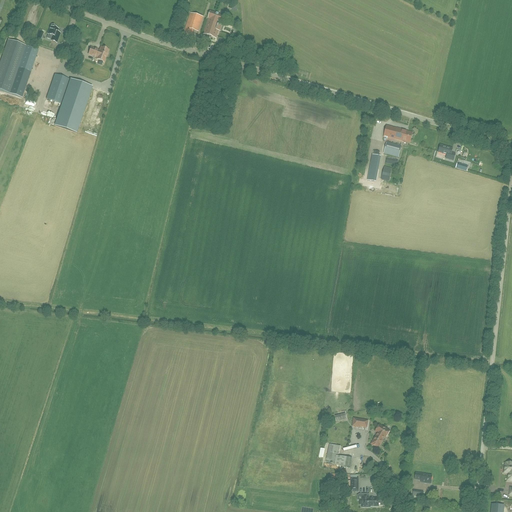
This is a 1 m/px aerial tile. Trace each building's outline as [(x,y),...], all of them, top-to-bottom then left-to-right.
[(209,21),(208,20),(203,34),(216,38),(219,31),(217,30),(219,23),(221,23),(224,16),(211,12),(208,19),(209,19),(209,21)] [(57,33),(58,30),(56,29),(56,28),(51,26),(48,35),(53,37),(51,41),(51,42),(57,44),(60,34),(57,33)] [(192,37),(194,31),(185,28),(183,34),(192,37)] [(30,72),(28,71),(35,50),(27,47),(19,68),(26,46),(8,40),(0,62),(0,90),(22,98),(30,72)] [(107,53),(108,50),(101,47),(99,52),(97,51),(98,50),(91,48),(88,54),(97,58),(96,59),(104,62),(106,57),(108,53),(107,53)] [(215,82),(217,74),(206,70),(203,77),(215,82)] [(69,80),(54,75),(46,99),(61,104),(69,80)] [(70,80),(54,126),(76,134),(92,88),(70,80)] [(402,141),(409,143),(412,133),(401,130),(401,129),(397,128),(397,129),(386,126),(383,137),(402,142),(402,141)] [(398,158),(401,146),(387,143),(384,154),(398,158)] [(453,161),(455,154),(451,153),(452,149),(440,146),(438,153),(447,155),(446,159),(453,161)] [(377,156),(372,155),(371,164),(377,165),(379,156),(377,156)] [(385,167),(382,179),(390,181),(393,169),(385,167)] [(346,419),(345,414),(335,416),(336,422),(346,419)] [(354,419),(352,427),(359,428),(359,427),(366,428),(368,421),(354,419)] [(385,438),(389,431),(379,425),(375,432),(377,433),(375,436),(378,438),(380,436),(384,438),(384,437),(385,438)] [(378,438),(375,436),(371,444),(378,448),(384,438),(380,436),(378,438)] [(329,445),(326,460),(334,462),(334,464),(350,467),(352,458),(336,456),(336,454),(333,453),(334,445),(329,445)] [(431,484),(432,476),(426,475),(415,473),(415,480),(421,480),(421,482),(431,484)] [(351,478),(351,481),(348,481),(348,487),(350,487),(350,492),(358,492),(358,478),(357,478),(357,475),(351,475),(351,478)] [(362,507),(367,507),(378,507),(378,499),(369,499),(369,497),(361,497),(361,500),(359,500),(359,505),(362,505),(362,507)]
